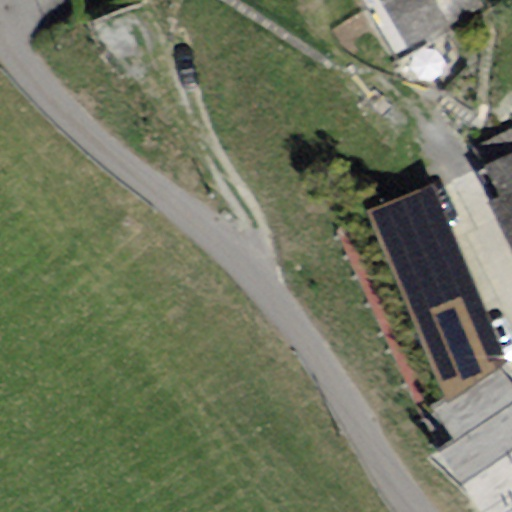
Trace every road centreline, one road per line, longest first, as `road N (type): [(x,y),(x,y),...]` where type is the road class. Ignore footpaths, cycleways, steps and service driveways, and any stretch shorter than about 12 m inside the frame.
road 1 (residential): [(421,511),(255,263),(77,131),(0,38)]
road 2 (unknown): [(511,309),(477,203),(424,119)]
